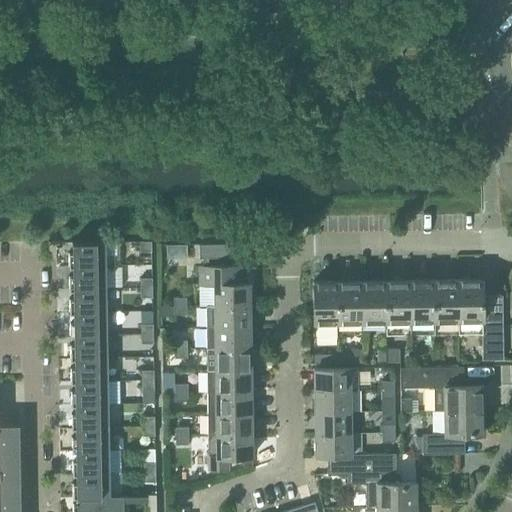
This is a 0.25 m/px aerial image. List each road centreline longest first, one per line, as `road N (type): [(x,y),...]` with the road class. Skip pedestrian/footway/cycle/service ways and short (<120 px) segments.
road 1 (residential): [(208,511),(208,493),(290,466),(286,259),(297,247),(511,242)]
road 2 (tertiary): [(505,40),(0,50)]
road 3 (tertiary): [(0,99),(503,79)]
road 4 (residential): [(35,511),(29,242)]
